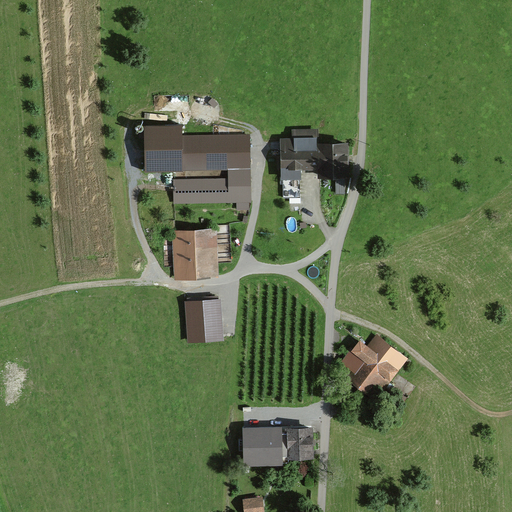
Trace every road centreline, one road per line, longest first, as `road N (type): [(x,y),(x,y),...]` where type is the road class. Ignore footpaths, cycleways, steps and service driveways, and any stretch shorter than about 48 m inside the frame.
road 1 (unclassified): [(321,511),(336,240),(354,203),(364,143),(369,0)]
road 2 (track): [(511,412),(493,413),(466,399),(385,331),(332,313)]
road 3 (track): [(157,273),(0,304)]
